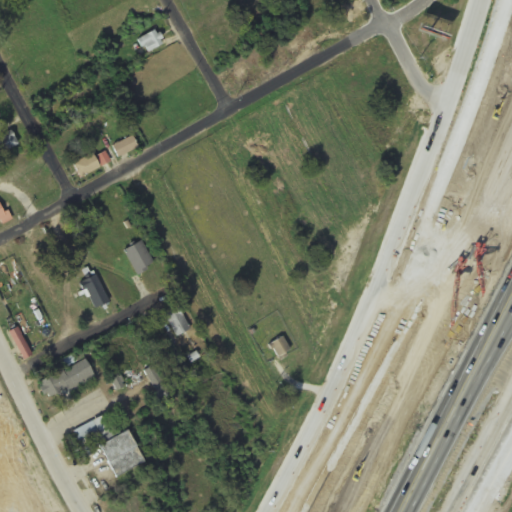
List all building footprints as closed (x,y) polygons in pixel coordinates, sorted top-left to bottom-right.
[(470,25),(461,6),(413,29),(422,48),(470,25)] [(162,46),(155,31),(135,40),(142,55),(162,46)] [(0,155),(17,146),(9,133),(0,138),(0,155)] [(112,148),(116,158),(135,149),(130,139),(112,148)] [(95,161),(90,154),(71,167),(81,180),(98,168),(94,162),(95,161)] [(152,267),(140,243),(122,251),(134,276),(152,267)] [(109,302),(92,277),(78,286),(94,311),(109,302)] [(189,332),(176,306),(162,313),(174,339),(189,332)] [(29,357),(15,330),(7,334),(21,361),(29,357)] [(276,359),(289,350),(280,338),(267,347),(276,359)] [(38,382),(46,401),(93,381),(85,362),(38,382)] [(110,435),(101,418),(72,433),(80,450),(110,435)] [(96,448),(115,480),(143,464),(125,432),(96,448)]
